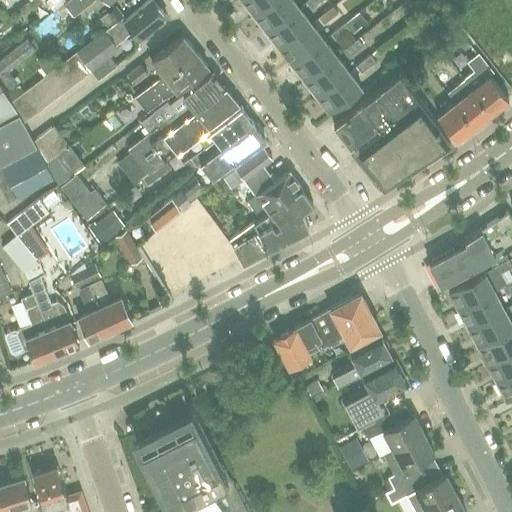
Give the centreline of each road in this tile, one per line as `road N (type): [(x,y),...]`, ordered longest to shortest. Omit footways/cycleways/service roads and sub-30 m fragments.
road 1 (secondary): [(72,386),(373,235)]
road 2 (residential): [(511,503),(373,235)]
road 3 (residential): [(373,235),(192,0)]
road 4 (secondary): [(373,235),(511,142)]
road 5 (residential): [(115,511),(72,386)]
